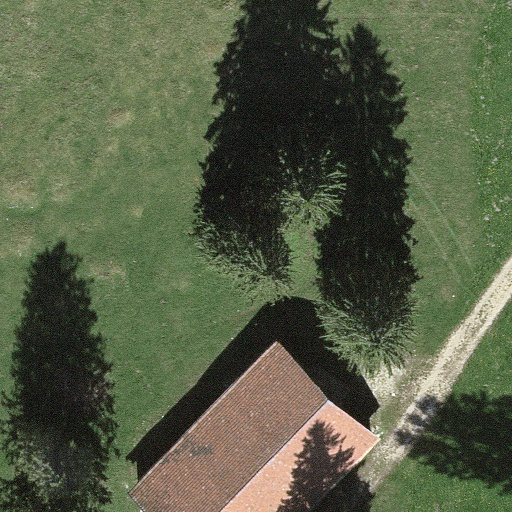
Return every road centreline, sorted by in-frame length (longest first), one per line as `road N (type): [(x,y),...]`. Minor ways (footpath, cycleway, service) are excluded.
road 1 (track): [(337,511),(433,390)]
road 2 (track): [(511,281),(433,390)]
